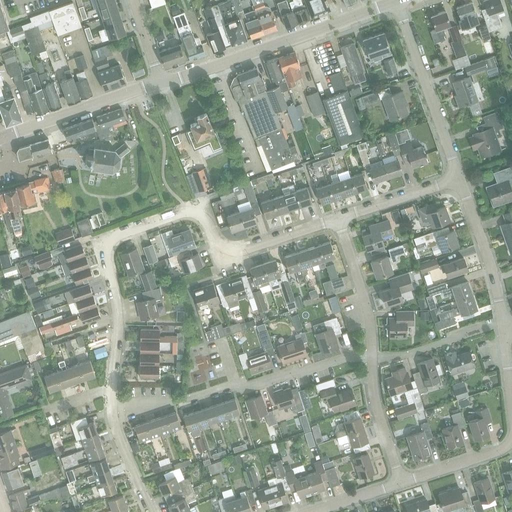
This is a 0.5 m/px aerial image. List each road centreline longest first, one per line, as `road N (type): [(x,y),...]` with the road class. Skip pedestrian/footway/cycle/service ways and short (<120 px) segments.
road 1 (residential): [(120,386),(126,302),(109,241),(196,212),(206,212),(221,237),(243,250),(338,221)]
road 2 (residential): [(119,406),(181,404),(371,357)]
road 3 (secondary): [(160,83),(396,1)]
road 4 (residential): [(456,178),(396,1)]
road 5 (secondary): [(0,138),(160,83)]
road 6 (residential): [(502,323),(456,178)]
road 7 (residential): [(371,357),(370,323),(338,221)]
road 8 (residential): [(371,357),(413,353),(502,323)]
road 9 (residential): [(401,482),(377,408),(371,357)]
road 10 (residential): [(338,221),(456,178)]
road 11 (residential): [(401,482),(498,450),(511,437)]
